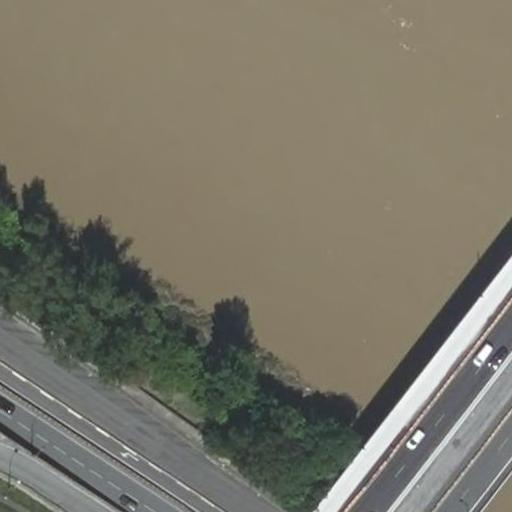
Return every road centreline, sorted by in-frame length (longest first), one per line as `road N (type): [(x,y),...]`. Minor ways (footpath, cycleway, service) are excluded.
road 1 (secondary): [(206,511),(0,372)]
road 2 (secondary): [(157,511),(0,409)]
road 3 (primary): [(511,381),(410,511)]
